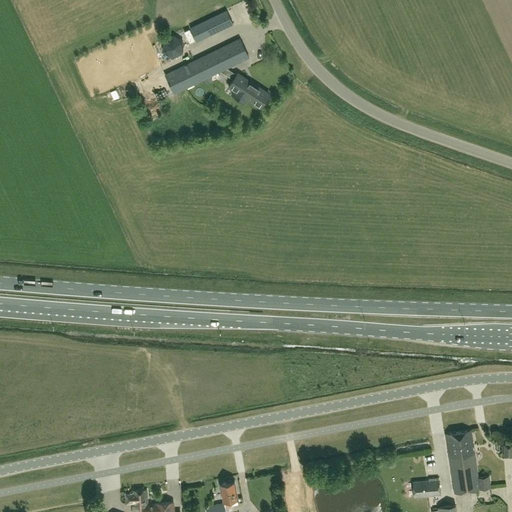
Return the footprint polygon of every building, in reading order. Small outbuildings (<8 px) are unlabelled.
[(226,10),(191,28),(197,41),(233,24),(226,10)] [(190,28),(184,31),(190,42),(195,40),(190,28)] [(182,52),(183,42),(174,36),(164,41),(163,51),(172,57),(182,52)] [(249,57),(240,38),(165,75),(175,94),(221,72),(233,80),(228,87),(233,91),(231,94),(245,103),(247,100),(260,109),(270,93),(238,72),(236,75),(226,68),(249,57)] [(116,89),(111,91),(114,99),(119,97),(116,89)] [(471,430),(445,434),(455,493),(490,488),(489,476),(478,478),(471,430)] [(440,495),(439,480),(413,482),(414,497),(440,495)] [(234,481),(220,484),(223,502),(237,499),(234,481)] [(156,509),(156,505),(148,505),(147,490),(132,491),(132,494),(125,494),(126,504),(133,503),(133,511),(157,511),(157,509),(156,509)] [(179,511),(180,511),(176,511),(173,511),(173,502),(156,503),(156,505),(156,509),(157,509),(157,511),(179,511)] [(206,506),(207,511),(225,511),(224,503),(206,506)]
